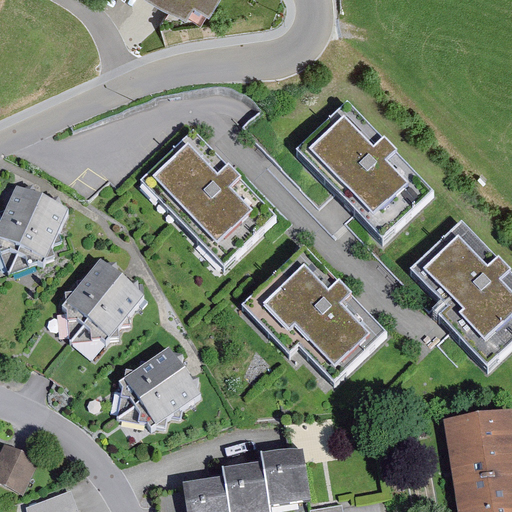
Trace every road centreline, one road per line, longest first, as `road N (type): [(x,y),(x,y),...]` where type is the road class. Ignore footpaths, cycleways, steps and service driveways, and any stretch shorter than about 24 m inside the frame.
road 1 (residential): [(315,19),(295,54),(179,69),(128,88)]
road 2 (residential): [(0,401),(44,422),(97,463),(126,511)]
road 3 (residential): [(128,88),(0,146)]
